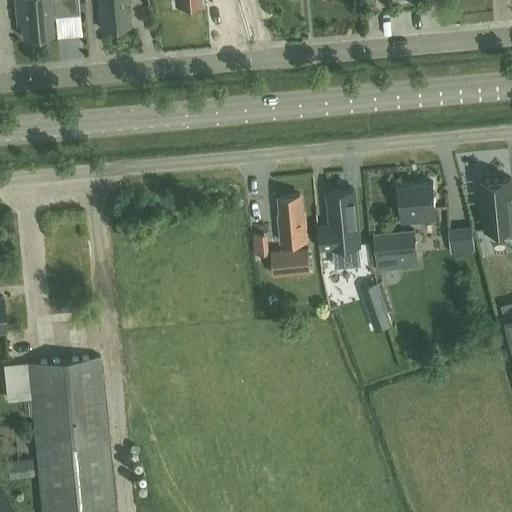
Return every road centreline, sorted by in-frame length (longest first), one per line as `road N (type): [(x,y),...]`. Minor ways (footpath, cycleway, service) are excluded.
road 1 (unclassified): [(0,181),(511,131)]
road 2 (unclassified): [(0,88),(511,39)]
road 3 (secondary): [(0,134),(511,87)]
